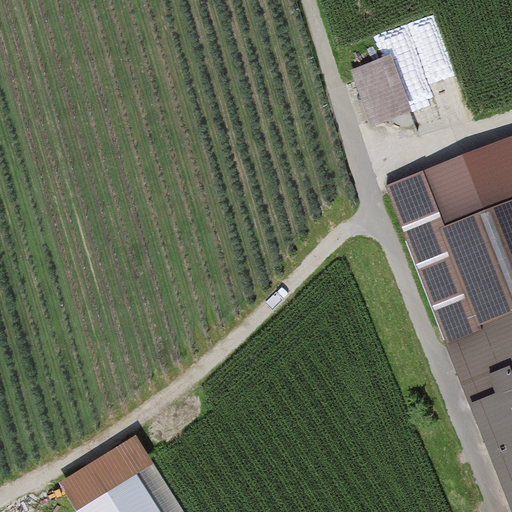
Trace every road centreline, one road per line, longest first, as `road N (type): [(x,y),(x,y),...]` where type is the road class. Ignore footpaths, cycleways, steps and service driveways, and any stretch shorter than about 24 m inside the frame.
road 1 (track): [(499,511),(376,210),(309,0)]
road 2 (track): [(376,210),(331,241),(219,357),(131,427),(0,500)]
